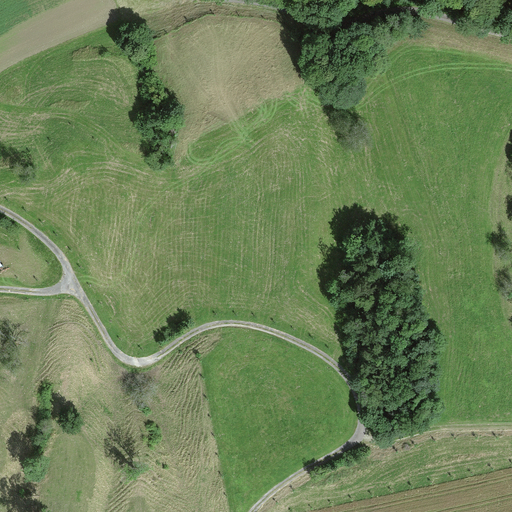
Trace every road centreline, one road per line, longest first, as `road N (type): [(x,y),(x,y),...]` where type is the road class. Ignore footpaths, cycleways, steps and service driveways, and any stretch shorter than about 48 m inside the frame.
road 1 (track): [(252,511),(360,432),(360,406),(342,371),(294,339),(232,322),(199,330),(153,358),(122,357),(59,253),(0,208)]
road 2 (track): [(511,37),(423,11),(318,21),(297,10),(226,0)]
road 3 (track): [(356,438),(511,426)]
